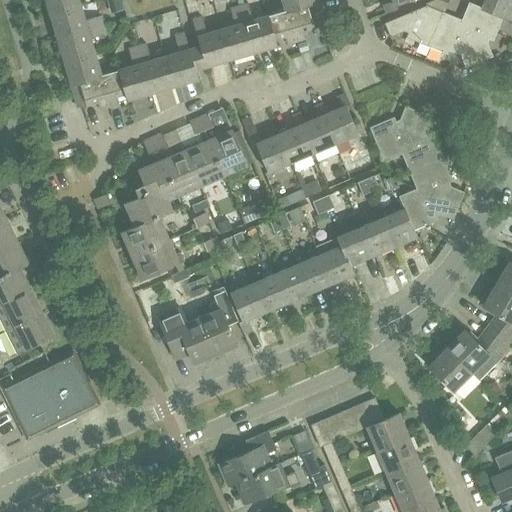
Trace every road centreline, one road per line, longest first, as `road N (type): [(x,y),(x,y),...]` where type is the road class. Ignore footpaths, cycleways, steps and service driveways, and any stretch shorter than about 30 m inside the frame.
road 1 (unclassified): [(21,510),(337,375),(375,355),(383,334)]
road 2 (unclassified): [(383,334),(339,334),(4,475)]
road 3 (residential): [(57,202),(97,184),(113,142),(230,92),(270,95),(372,54)]
road 4 (unclassified): [(383,334),(419,309),(465,251),(511,138)]
road 5 (residential): [(467,511),(383,334)]
road 6 (residential): [(511,110),(372,54)]
